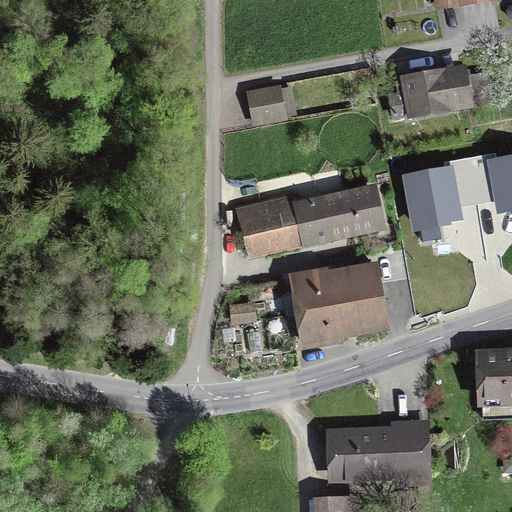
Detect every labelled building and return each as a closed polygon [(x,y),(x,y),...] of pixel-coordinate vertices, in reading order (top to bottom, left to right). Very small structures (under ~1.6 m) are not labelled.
[(491,3),(490,0),(438,0),(440,10),(491,3)] [(464,70),(397,84),(406,123),(472,109),(464,70)] [(283,91),(247,98),(253,131),(290,123),(283,91)] [(494,156),(470,160),(478,203),(499,199),(501,209),(511,207),(511,160),(495,164),(494,156)] [(478,203),(470,160),(446,165),(448,173),(408,180),(416,226),(459,218),(456,206),(478,203)] [(292,201),(239,213),(249,257),(378,227),(370,193),(294,210),(292,201)] [(293,312),(373,301),(369,267),(288,278),(293,312)] [(373,301),(293,312),(297,346),(378,334),(373,301)] [(511,354),(471,356),(473,410),(511,408),(511,354)] [(422,436),(325,437),(325,482),(422,481),(422,436)]
